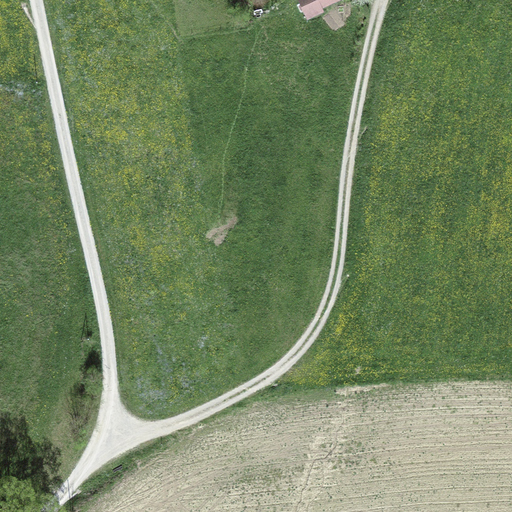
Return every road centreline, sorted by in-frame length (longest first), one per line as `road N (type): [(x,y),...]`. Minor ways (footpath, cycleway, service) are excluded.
road 1 (track): [(95,456),(261,380),(309,336),(336,268),(351,131),(381,0)]
road 2 (track): [(95,456),(111,371),(36,0)]
